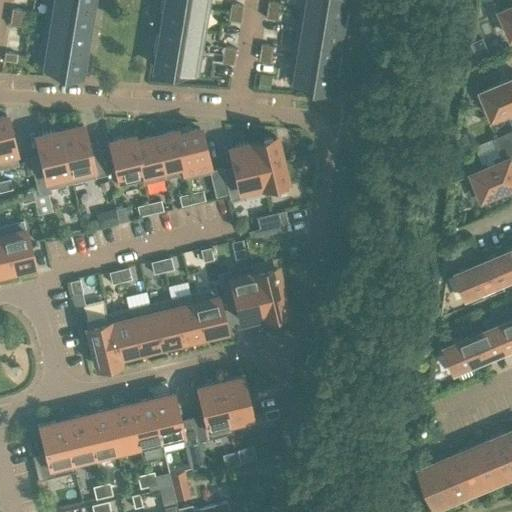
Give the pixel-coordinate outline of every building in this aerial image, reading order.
[(88,28),(91,7),(49,0),(46,22),(88,28)] [(203,29),(206,7),(164,0),(161,22),(203,29)] [(344,22),(347,0),(344,0),(304,0),(302,15),(344,22)] [(504,16),(500,17),(506,32),(509,31),(511,37),(511,36),(511,0),(511,1),(511,5),(501,10),(504,16)] [(280,3),(268,1),(266,9),(279,11),(280,3)] [(243,5),(231,3),(229,11),(242,13),(243,5)] [(24,10),(12,8),(10,16),(23,18),(24,10)] [(279,11),(266,9),(265,17),(277,19),(279,11)] [(242,13),(229,11),(228,19),(240,21),(242,13)] [(340,43),(344,22),(302,15),(298,36),(340,43)] [(23,18),(10,16),(9,24),(21,26),(23,18)] [(84,50),(88,28),(46,22),(42,43),(84,50)] [(199,50),(203,29),(161,22),(157,43),(199,50)] [(337,64),(340,43),(298,36),(295,58),(337,64)] [(84,50),(42,43),(39,65),(80,72),(84,50)] [(195,72),(199,50),(157,43),(154,65),(195,72)] [(273,46),(261,43),(259,52),(272,54),(273,46)] [(236,48),(223,46),(222,54),(235,56),(236,48)] [(17,53),(5,51),(3,60),(16,62),(17,53)] [(272,54),(259,52),(258,60),(270,62),(272,54)] [(235,56),(222,54),(221,62),(233,64),(235,56)] [(333,86),(337,64),(295,58),(291,80),(333,86)] [(511,77),(481,90),(493,117),(511,108),(511,77)] [(6,115),(0,115),(0,167),(17,163),(6,115)] [(88,145),(87,145),(82,124),(59,129),(72,182),(106,173),(99,144),(88,146),(88,145)] [(199,127),(177,132),(176,133),(186,172),(185,172),(186,177),(210,171),(199,127)] [(72,182),(59,129),(54,131),(53,129),(41,131),(42,134),(36,135),(41,157),(40,157),(40,158),(30,160),(38,194),(51,191),(50,187),(72,182)] [(186,172),(176,133),(177,132),(176,129),(175,129),(154,134),(165,177),(185,172),(186,172)] [(503,159),(472,172),(483,199),(485,198),(486,201),(500,195),(498,192),(511,186),(511,129),(494,137),(503,159)] [(143,178),(133,139),(134,139),(133,134),(121,137),(121,135),(113,137),(113,139),(110,140),(120,183),(142,178),(143,178)] [(165,177),(154,134),(134,139),(133,139),(143,178),(142,178),(143,182),(144,182),(165,177)] [(276,136),(252,141),(263,184),(262,184),(264,194),(288,188),(276,136)] [(241,189),(262,184),(263,184),(252,141),(247,143),(246,140),(234,143),(235,145),(229,147),(234,168),(233,169),(234,169),(223,172),(230,200),(243,196),(241,189)] [(9,179),(0,180),(0,191),(12,188),(9,179)] [(202,189),(190,192),(193,202),(204,199),(202,189)] [(20,193),(22,203),(34,200),(31,190),(20,193)] [(190,192),(179,195),(181,205),(193,202),(190,192)] [(160,200),(148,202),(151,212),(163,209),(160,200)] [(148,202),(137,205),(139,215),(151,212),(148,202)] [(256,216),(259,227),(282,222),(287,221),(287,220),(286,220),(284,210),(285,210),(285,209),(256,216)] [(33,264),(23,219),(0,224),(0,232),(9,270),(21,267),(22,269),(30,267),(30,265),(33,264)] [(282,223),(282,222),(259,227),(253,229),(256,240),(284,234),(284,232),(283,233),(281,223),(282,223)] [(0,271),(9,270),(0,232),(0,271)] [(210,246),(200,249),(203,261),(213,258),(210,246)] [(511,259),(507,248),(455,270),(466,295),(511,275),(511,259)] [(284,272),(280,255),(250,262),(252,272),(253,271),(263,314),(286,309),(278,274),(284,272)] [(170,256),(160,258),(163,270),(173,268),(170,256)] [(163,270),(160,258),(150,261),(153,273),(163,270)] [(128,266),(118,269),(121,281),(131,278),(128,266)] [(121,281),(118,269),(108,271),(111,283),(121,281)] [(263,314),(253,271),(252,272),(231,277),(229,270),(217,273),(223,300),(234,298),(234,299),(235,298),(240,320),(246,318),(246,321),(258,318),(258,316),(263,314)] [(79,278),(69,280),(72,292),(82,290),(79,278)] [(215,286),(191,292),(201,334),(213,331),(214,334),(222,332),(221,330),(225,328),(215,286)] [(201,334),(191,292),(170,297),(180,340),(201,334)] [(180,340),(170,297),(149,302),(159,345),(180,340)] [(159,345),(149,302),(128,307),(138,350),(159,345)] [(138,350),(128,307),(107,312),(117,355),(118,355),(138,350)] [(117,355),(107,312),(85,317),(96,365),(119,359),(118,355),(117,355)] [(511,316),(496,323),(506,348),(511,345),(511,316)] [(496,323),(444,345),(454,370),(506,348),(496,323)] [(254,421),(242,374),(220,379),(232,427),(254,421)] [(203,413),(191,415),(197,440),(233,431),(232,427),(220,379),(196,385),(203,413)] [(173,391),(150,396),(160,439),(183,434),(185,443),(197,440),(191,415),(180,418),(173,391)] [(160,439),(150,396),(128,402),(138,444),(138,445),(137,445),(138,450),(162,444),(161,439),(160,439)] [(128,402),(106,407),(116,450),(138,444),(128,402)] [(106,407),(84,412),(94,455),(116,450),(106,407)] [(276,407),(264,410),(266,419),(278,415),(276,407)] [(84,412),(61,418),(72,461),(94,455),(84,412)] [(72,461),(61,418),(38,424),(45,451),(32,454),(38,479),(75,470),(72,461)] [(511,428),(509,430),(490,438),(499,457),(511,451),(511,428)] [(507,477),(490,438),(472,445),(489,485),(507,477)] [(489,485),(472,445),(454,453),(463,473),(471,493),(489,485)] [(511,451),(499,457),(507,477),(511,475),(511,451)] [(436,460),(418,468),(418,469),(420,468),(428,487),(463,473),(454,453),(436,460)] [(159,482),(156,470),(146,472),(149,484),(159,482)] [(183,470),(170,473),(176,498),(189,495),(183,470)] [(149,484),(146,472),(136,475),(138,487),(149,484)] [(463,473),(428,487),(436,506),(434,507),(435,508),(471,493),(463,473)] [(112,480),(102,483),(105,495),(114,492),(112,480)] [(105,495),(102,483),(91,485),(94,497),(105,495)] [(141,492),(130,495),(133,507),(144,504),(141,492)] [(178,511),(177,507),(174,496),(162,499),(164,511),(178,511)] [(110,499),(100,502),(102,511),(110,511),(113,511),(110,499)] [(102,511),(100,502),(90,504),(91,511),(102,511)] [(191,504),(177,507),(178,511),(231,511),(229,511),(228,511),(226,502),(193,510),(191,504)]
